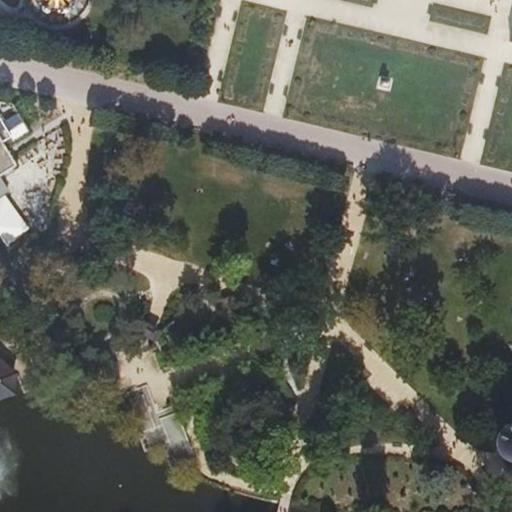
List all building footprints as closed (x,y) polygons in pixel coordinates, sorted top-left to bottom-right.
[(38,0),(38,10),(75,11),(75,0),(38,0)] [(0,176),(17,166),(2,143),(10,138),(13,142),(29,132),(24,124),(8,133),(0,119),(0,195),(8,191),(0,177),(0,176)] [(28,229),(4,196),(0,198),(0,235),(1,236),(7,244),(28,229)] [(179,314),(158,311),(157,320),(175,326),(179,314)] [(0,402),(15,395),(19,377),(0,360),(0,359),(0,402)] [(378,370),(366,381),(392,413),(405,402),(378,370)] [(130,388),(136,428),(155,425),(149,385),(130,388)] [(175,413),(162,417),(171,447),(184,443),(175,413)] [(497,459),(504,460),(506,460),(508,460),(511,458),(511,429),(503,427),(499,428),(493,432),(490,436),(488,443),(489,450),(493,456),(497,459)]
